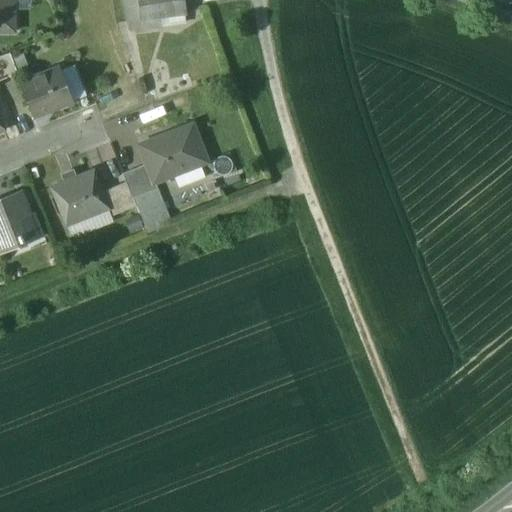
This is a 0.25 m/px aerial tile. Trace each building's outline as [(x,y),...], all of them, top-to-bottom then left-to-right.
[(0,0),(0,29),(13,30),(12,0),(0,0)] [(183,0),(136,0),(140,20),(185,14),(183,0)] [(10,54),(0,57),(0,81),(18,74),(10,54)] [(60,68),(20,83),(34,118),(74,102),(60,68)] [(191,126),(139,146),(147,165),(153,182),(154,182),(205,162),(191,126)] [(147,165),(122,174),(125,183),(126,183),(132,198),(157,189),(154,182),(153,182),(147,165)] [(94,170),(52,187),(67,225),(109,208),(103,191),(94,170)] [(125,183),(103,191),(109,208),(112,216),(135,207),(132,198),(126,183),(125,183)] [(21,192),(0,199),(0,249),(23,241),(21,237),(36,232),(21,192)]
